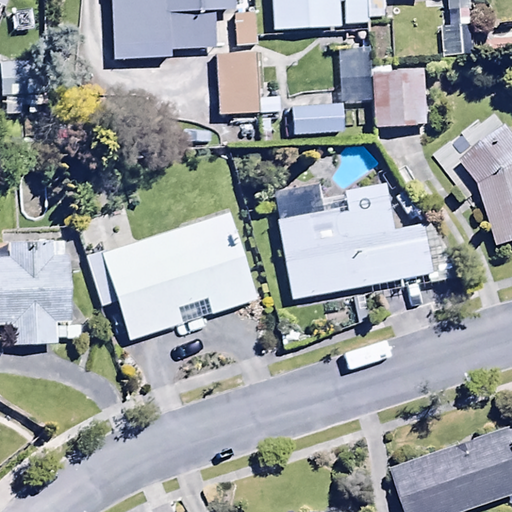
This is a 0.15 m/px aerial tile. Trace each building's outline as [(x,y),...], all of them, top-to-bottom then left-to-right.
[(0,0),(0,11),(4,14),(9,0),(0,0)] [(214,17),(234,16),(233,0),(110,0),(113,68),(171,66),(170,56),(215,54),(214,17)] [(270,0),(273,37),(367,32),(365,0),(270,0)] [(472,0),(449,0),(451,30),(473,30),(472,0)] [(254,18),(233,19),(235,53),(256,52),(254,18)] [(368,58),(308,60),(309,88),(369,86),(368,58)] [(217,122),(280,118),(278,94),(258,95),(256,60),(213,63),(217,122)] [(37,112),(36,68),(0,68),(0,104),(5,104),(5,112),(37,112)] [(370,79),(371,133),(427,131),(425,78),(370,79)] [(290,112),(291,142),(342,140),(341,110),(290,112)] [(511,136),(508,131),(462,167),(479,190),(501,254),(511,250),(511,136)] [(337,217),(276,228),(290,306),(369,292),(370,299),(402,293),(400,285),(432,279),(423,229),(391,235),(383,191),(343,198),(347,218),(337,220),(337,217)] [(116,308),(129,347),(256,306),(227,217),(86,263),(102,313),(116,308)] [(53,264),(52,247),(10,248),(10,265),(0,264),(0,331),(11,332),(12,352),(56,351),(55,328),(70,327),(68,263),(53,264)] [(511,435),(391,477),(402,511),(485,511),(511,503),(511,435)]
